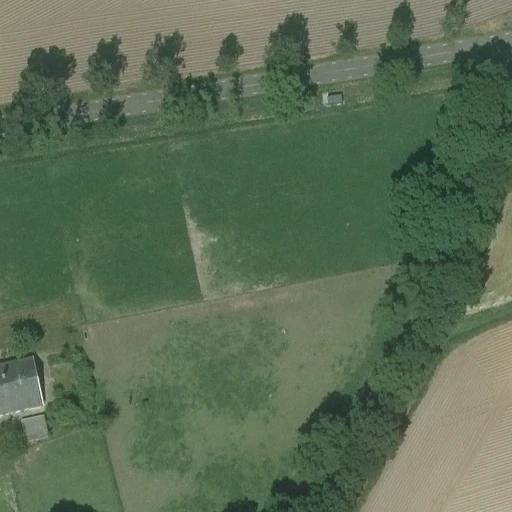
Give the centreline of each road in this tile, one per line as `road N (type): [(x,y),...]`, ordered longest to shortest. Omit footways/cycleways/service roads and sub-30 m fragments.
road 1 (tertiary): [(0,127),(511,41)]
road 2 (unclassified): [(313,511),(455,254),(511,60)]
